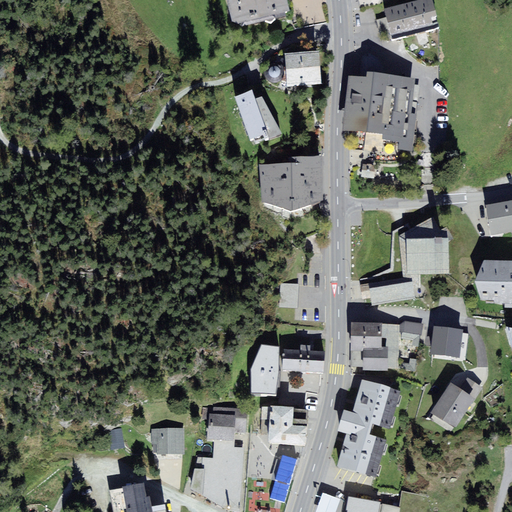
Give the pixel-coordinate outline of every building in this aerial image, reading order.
[(227,0),(231,20),(242,26),(286,16),(284,12),(289,11),(286,0),(227,0)] [(432,0),(417,0),(383,9),(391,38),(439,25),(432,0)] [(319,50),(285,53),(286,67),(286,70),(321,68),(319,50)] [(415,78),(383,73),(383,68),(382,64),(381,60),(379,58),(374,54),(369,53),(365,55),(361,59),(359,76),(349,76),(343,129),(383,134),(383,139),(399,141),(398,149),(413,151),(417,114),(411,113),(415,78)] [(275,62),(271,62),(269,64),(266,66),(265,69),(264,72),(265,75),(267,78),(269,80),(272,81),(275,81),(278,80),(281,79),(282,78),(283,76),(284,73),(284,70),(283,68),(283,67),(281,64),(278,62),(275,62)] [(321,68),(286,70),(287,81),(287,87),(322,84),(321,68)] [(252,89),(235,97),(250,141),(254,139),(256,143),(282,134),(262,96),(256,99),(252,89)] [(322,156),(288,155),(288,164),(260,166),(262,204),(291,212),(323,200),(322,156)] [(376,169),(364,168),(363,175),(375,176),(376,169)] [(491,236),(511,231),(511,200),(485,205),(491,236)] [(433,217),(399,237),(404,283),(413,282),(414,287),(420,287),(419,274),(450,274),(450,241),(454,239),(447,226),(440,230),(433,217)] [(511,260),(483,260),(474,283),(483,301),(511,301),(511,260)] [(414,287),(413,282),(404,283),(369,289),(371,306),(416,298),(414,287)] [(298,287),(281,286),(281,309),(298,309),(298,287)] [(382,323),(352,321),(350,367),(363,367),(363,371),(388,372),(389,369),(397,369),(398,333),(399,325),(382,324),(382,323)] [(407,322),(399,325),(398,333),(421,335),(423,323),(407,322)] [(461,331),(435,328),(433,350),(459,353),(461,331)] [(325,351),(310,350),(310,345),(300,344),(300,350),(299,371),(324,372),(325,351)] [(279,349),(279,346),(261,345),(251,370),(252,393),(276,393),(278,370),(279,349)] [(278,370),(299,371),(300,350),(279,349),(278,370)] [(431,413),(456,429),(483,387),(467,377),(460,389),(451,383),(431,413)] [(401,390),(362,379),(352,412),(344,409),(341,420),(371,428),(372,424),(390,428),(401,390)] [(308,408),(271,405),(270,407),(270,419),(268,443),(306,446),(308,408)] [(247,409),(213,407),(213,409),(203,408),(202,419),(210,419),(208,440),(214,440),(234,442),(235,432),(240,432),(246,433),(247,409)] [(270,419),(270,407),(262,407),(261,419),(270,419)] [(370,434),(371,428),(341,420),(337,431),(346,434),(337,467),(376,477),(387,439),(370,434)] [(184,428),(151,429),(152,454),(184,454),(184,428)] [(121,429),(108,432),(111,450),(125,448),(121,429)] [(234,442),(214,440),(213,458),(198,457),(198,469),(195,468),(193,491),(204,497),(226,509),(240,509),(245,448),(234,447),(234,442)] [(143,483),(123,486),(127,511),(165,511),(165,509),(158,510),(152,511),(150,495),(145,496),(143,483)] [(335,511),(341,499),(323,493),(316,511),(335,511)] [(381,503),(349,497),(346,511),(348,511),(347,511),(399,511),(401,508),(380,504),(381,503)]
